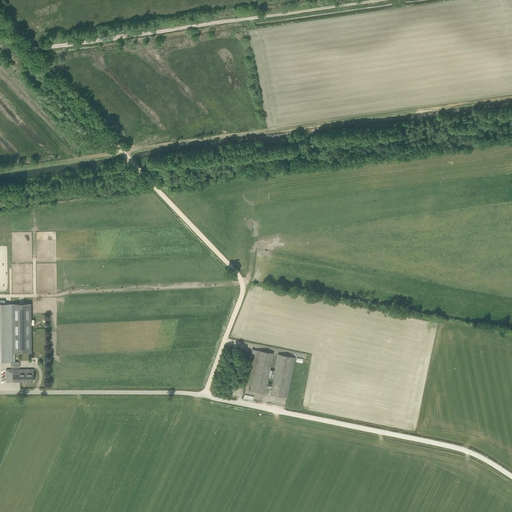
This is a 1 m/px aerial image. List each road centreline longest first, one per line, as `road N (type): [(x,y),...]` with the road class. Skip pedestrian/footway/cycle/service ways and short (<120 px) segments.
road 1 (track): [(380,0),(25,51)]
road 2 (track): [(131,163),(243,282),(203,395)]
road 3 (unclassified): [(0,393),(198,394),(266,410)]
road 4 (track): [(266,410),(458,449),(511,477)]
road 5 (track): [(25,51),(131,163)]
road 6 (track): [(131,163),(118,186),(0,204)]
road 7 (track): [(122,153),(0,171)]
